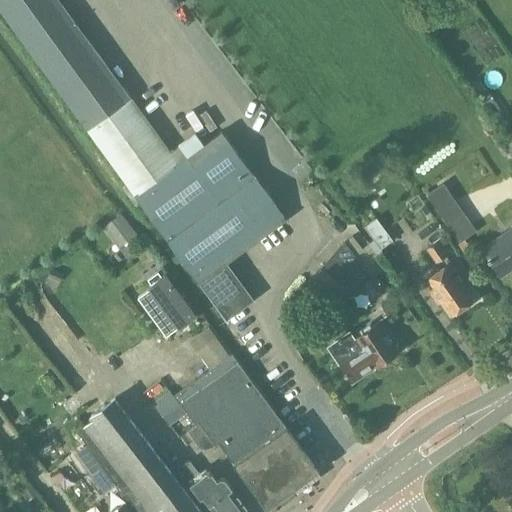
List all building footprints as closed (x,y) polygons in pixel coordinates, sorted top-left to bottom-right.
[(43,71),(44,73),(87,131),(131,98),(88,39),(43,71)] [(87,131),(134,196),(135,196),(137,198),(227,321),(255,301),(225,260),(284,217),(223,135),(191,159),(181,145),(170,152),(131,98),(87,131)] [(393,160),(385,149),(360,166),(368,177),(393,160)] [(103,227),(119,249),(138,235),(121,213),(103,227)] [(463,213),(447,224),(460,244),(458,245),(468,259),(476,254),(466,239),(476,232),(463,213)] [(393,241),(377,218),(365,226),(381,249),(393,241)] [(501,276),(511,268),(511,230),(483,250),(501,276)] [(448,256),(438,241),(426,249),(435,264),(448,256)] [(321,268),(312,280),(336,300),(346,288),(366,273),(343,243),(321,268)] [(451,263),(428,279),(453,315),(472,302),(464,289),(468,286),(451,263)] [(167,276),(151,288),(153,290),(141,298),(167,336),(179,328),(181,330),(196,318),(167,276)] [(384,284),(375,277),(365,281),(363,292),(372,299),(382,295),(384,284)] [(401,310),(393,298),(380,306),(388,318),(401,310)] [(327,347),(352,383),(373,369),(373,370),(399,353),(389,339),(392,336),(381,320),(355,338),(350,331),(327,347)] [(190,334),(200,348),(214,338),(204,325),(190,334)] [(318,471),(286,428),(232,353),(203,374),(287,485),(288,484),(293,490),(318,471)] [(267,510),(293,490),(288,484),(287,485),(203,374),(174,396),(183,407),(187,413),(196,426),(199,424),(216,446),(213,448),(220,444),(234,465),(267,510)] [(170,391),(155,402),(158,406),(155,407),(169,426),(187,413),(183,407),(174,396),(170,391)] [(67,414),(79,401),(70,392),(58,405),(67,414)] [(200,511),(115,399),(91,417),(94,420),(79,432),(139,511),(200,511)] [(216,446),(199,424),(196,426),(196,427),(188,432),(204,455),(212,449),(213,448),(216,446)] [(83,451),(78,455),(92,473),(106,492),(111,488),(115,484),(101,466),(87,447),(83,451)] [(249,511),(233,490),(225,479),(221,478),(218,480),(209,470),(202,476),(189,461),(184,465),(178,458),(174,462),(179,468),(177,470),(201,500),(203,498),(210,507),(213,511),(249,511)] [(56,471),(81,511),(87,511),(95,507),(69,463),(56,471)]
